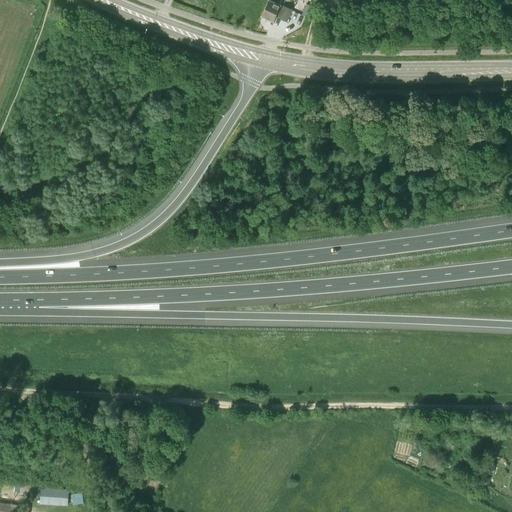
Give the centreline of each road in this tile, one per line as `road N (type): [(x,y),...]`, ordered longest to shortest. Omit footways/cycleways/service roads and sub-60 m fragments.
road 1 (motorway): [(511,229),(213,266),(0,277)]
road 2 (motorway): [(38,299),(233,293),(511,268)]
road 3 (motorway): [(38,299),(158,314),(511,324)]
road 4 (track): [(511,407),(291,407),(115,396),(97,408),(84,440)]
road 5 (motorway): [(263,59),(190,186),(155,224),(99,252),(0,265)]
road 6 (tertiary): [(511,70),(332,69),(263,59)]
road 7 (tertiary): [(263,59),(102,0)]
